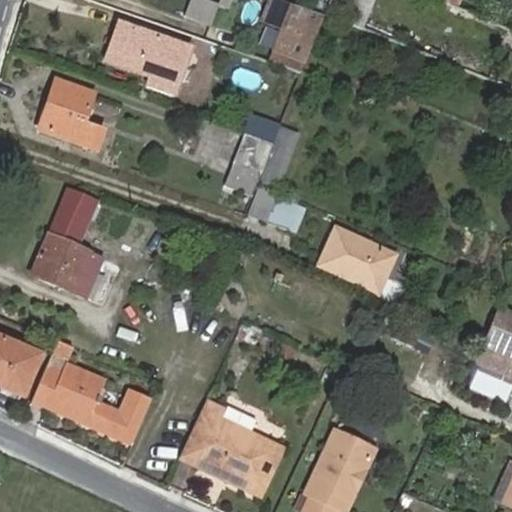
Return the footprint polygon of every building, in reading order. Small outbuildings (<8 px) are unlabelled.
[(221,5),(207,0),(195,0),(189,18),(213,26),(221,5)] [(222,0),(221,5),(230,8),(233,0),(222,0)] [(323,19),(325,13),(330,0),(315,0),(310,15),(323,19)] [(374,0),(330,0),(325,13),(363,28),(374,0)] [(304,66),(308,56),(319,28),(306,23),(309,14),(275,2),(266,24),(284,32),(274,53),(304,66)] [(189,49),(117,25),(104,62),(149,79),(146,88),(172,97),(189,49)] [(263,26),(255,53),(269,58),(278,31),(263,26)] [(300,76),(304,66),(274,53),(269,65),(300,76)] [(91,96),(55,82),(38,131),(94,151),(101,131),(82,124),(91,96)] [(243,136),(272,146),(279,128),(250,117),(243,136)] [(252,196),(256,185),(272,146),(243,136),(223,185),(252,196)] [(279,219),(288,199),(262,187),(253,208),(279,219)] [(96,201),(65,188),(50,225),(81,238),(96,201)] [(394,256),(335,230),(319,266),(377,292),(394,256)] [(101,258),(46,238),(32,274),(85,296),(101,258)] [(270,267),(261,293),(339,322),(348,295),(270,267)] [(478,305),(465,299),(458,317),(470,322),(478,305)] [(511,316),(497,310),(482,345),(511,358),(511,316)] [(395,319),(389,337),(430,351),(436,333),(395,319)] [(241,323),(239,337),(257,341),(260,327),(241,323)] [(0,387),(20,396),(39,354),(0,337),(0,387)] [(55,341),(45,368),(32,400),(132,447),(150,404),(129,394),(119,415),(94,404),(103,384),(63,364),(69,347),(55,341)] [(134,387),(154,395),(158,385),(139,377),(134,387)] [(119,415),(129,394),(103,384),(94,404),(119,415)] [(223,410),(206,402),(180,460),(261,498),(283,449),(219,419),(223,410)] [(345,511),(374,449),(334,431),(304,499),(309,501),(304,511),(345,511)] [(509,498),(511,491),(511,462),(494,500),(506,506),(509,498)]
